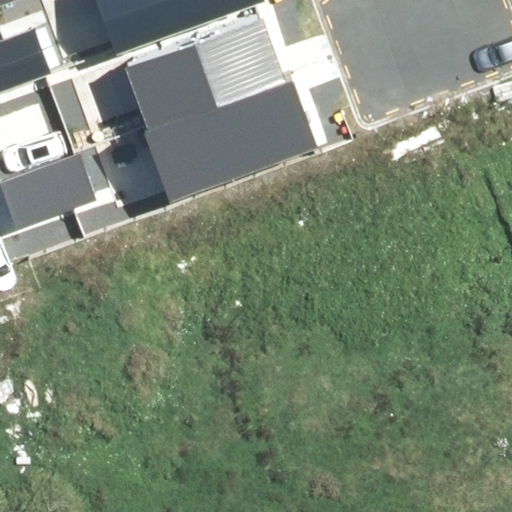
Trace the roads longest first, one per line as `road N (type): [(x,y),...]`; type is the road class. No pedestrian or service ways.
road 1 (residential): [(412,0),(511,270)]
road 2 (residential): [(0,350),(61,511)]
